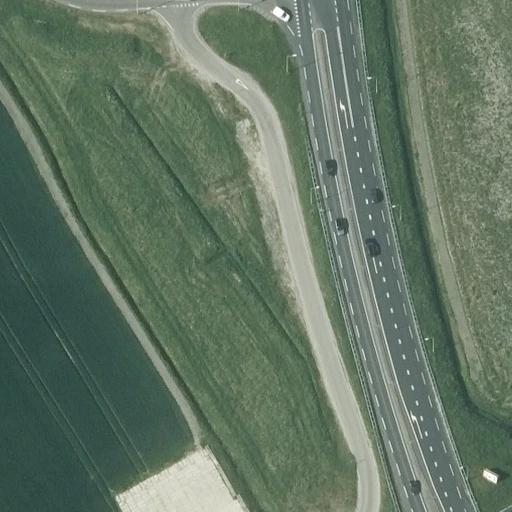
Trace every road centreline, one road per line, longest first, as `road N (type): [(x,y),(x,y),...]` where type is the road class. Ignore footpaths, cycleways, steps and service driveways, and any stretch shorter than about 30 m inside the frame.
road 1 (tertiary): [(174,0),(196,50),(266,119),(309,291),(367,465),(369,511)]
road 2 (trunk): [(461,511),(378,236),(343,0)]
road 3 (trunk): [(302,0),(330,189),(376,388),(418,511)]
